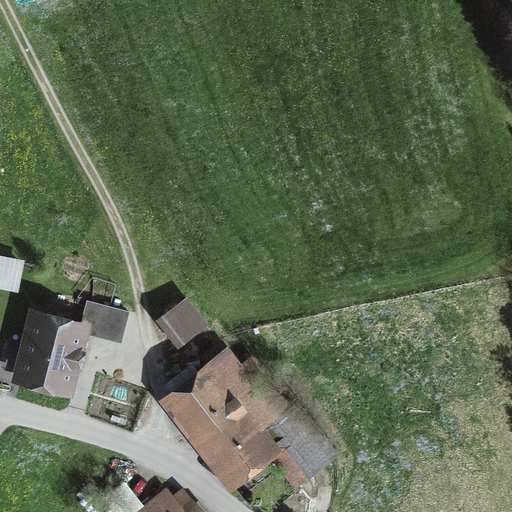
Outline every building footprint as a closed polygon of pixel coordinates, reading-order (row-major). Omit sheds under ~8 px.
[(0,289),(20,292),(24,258),(0,255),(0,289)] [(205,323),(186,299),(161,318),(180,342),(205,323)] [(120,338),(128,309),(98,302),(91,331),(120,338)] [(37,316),(22,374),(65,385),(71,362),(79,364),(82,352),(74,350),(80,326),(37,316)] [(267,451),(229,399),(245,387),(269,420),(290,405),(253,356),(241,364),(223,340),(204,354),(213,365),(171,397),(231,478),(267,451)] [(259,428),(277,451),(271,455),(294,486),(336,454),(296,400),(290,405),(269,420),(259,428)] [(205,511),(199,503),(195,506),(183,492),(172,502),(165,494),(143,511),(205,511)]
